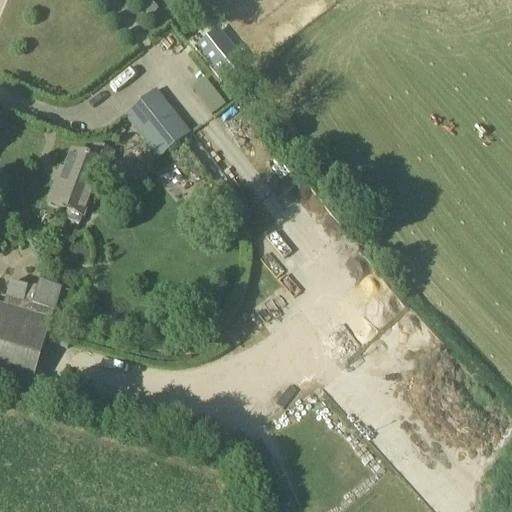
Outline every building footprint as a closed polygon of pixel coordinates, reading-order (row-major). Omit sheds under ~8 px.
[(192,91),(213,117),(225,107),(205,81),(192,91)] [(155,93),(124,117),(159,161),(190,136),(155,93)] [(103,167),(108,169),(113,156),(95,149),(90,161),(73,154),(61,185),(57,184),(48,208),(82,223),(103,167)] [(243,210),(220,182),(202,197),(225,225),(243,210)] [(61,290),(40,283),(37,294),(28,292),(28,290),(11,285),(4,308),(0,307),(0,390),(29,399),(61,290)]
